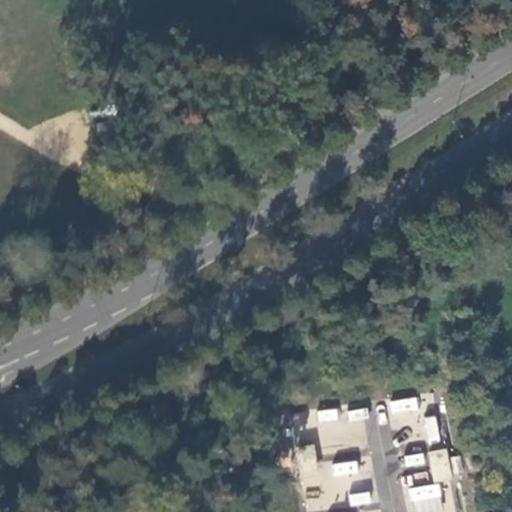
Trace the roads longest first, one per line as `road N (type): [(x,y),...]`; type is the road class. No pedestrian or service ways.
road 1 (primary): [(0,423),(217,317),(511,130)]
road 2 (primary): [(511,53),(142,280)]
road 3 (primary): [(142,280),(50,351),(0,378)]
road 4 (primary): [(142,280),(0,348)]
